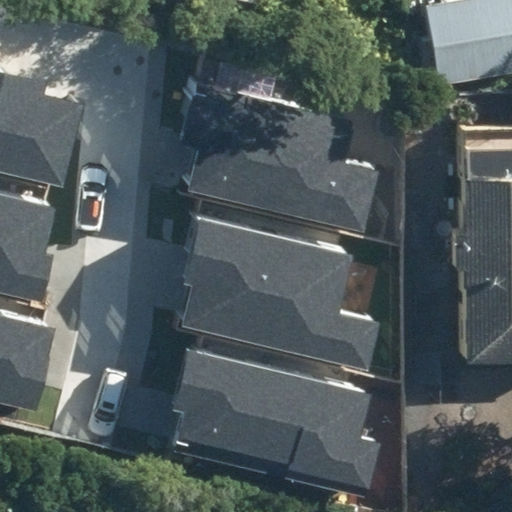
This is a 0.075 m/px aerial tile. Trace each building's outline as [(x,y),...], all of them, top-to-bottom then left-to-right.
[(214,0),(254,10),(256,0),(214,0)] [(511,71),(511,0),(408,0),(420,84),(511,71)] [(0,67),(0,168),(60,182),(79,97),(44,89),(46,78),(0,67)] [(187,138),(176,185),(355,229),(370,169),(343,162),(355,115),(173,72),(158,132),(187,138)] [(434,365),(511,361),(511,139),(427,143),(434,311),(407,312),(409,355),(434,354),(434,365)] [(34,204),(0,196),(0,286),(15,290),(34,204)] [(184,213),(155,314),(349,370),(363,324),(317,311),(333,256),(184,213)] [(0,306),(0,416),(26,422),(51,318),(0,306)] [(167,340),(137,444),(350,505),(370,436),(343,428),(353,393),(167,340)]
